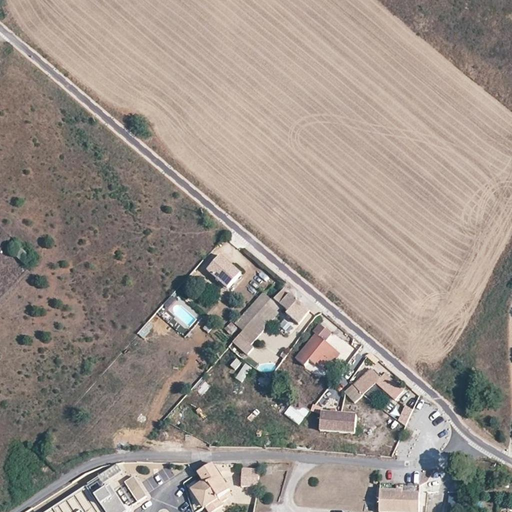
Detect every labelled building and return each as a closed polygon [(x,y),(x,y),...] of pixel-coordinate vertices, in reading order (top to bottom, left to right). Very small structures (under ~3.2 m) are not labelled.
[(10,250),(24,262),(31,255),(17,243),(10,250)] [(209,270),(227,286),(241,271),(222,255),(209,270)] [(299,300),(284,288),(276,298),(284,305),(290,310),(299,300)] [(261,311),(271,300),(263,292),(253,303),(256,306),(261,311)] [(244,330),(255,339),(284,305),(276,298),(274,297),(271,300),(261,311),(244,330)] [(290,310),(302,320),(310,310),(299,300),(290,310)] [(236,323),(244,331),(244,330),(261,311),(256,306),(251,312),(248,310),(243,314),(246,317),(243,321),(241,318),(236,323)] [(290,331),(298,322),(291,316),(283,326),(290,331)] [(146,320),(139,334),(146,338),(153,324),(146,320)] [(205,330),(209,334),(215,327),(211,324),(205,330)] [(317,360),(327,369),(341,352),(327,341),(331,336),(320,327),(296,357),(305,365),(310,359),(315,363),(317,360)] [(230,364),(235,369),(243,363),(238,358),(230,364)] [(245,362),(236,378),(243,382),(252,366),(245,362)] [(377,382),(377,381),(380,377),(372,369),(355,385),(364,395),(377,382)] [(377,382),(395,399),(404,391),(386,372),(380,377),(377,381),(377,382)] [(292,400),(285,415),(301,423),(309,408),(292,400)] [(414,409),(405,406),(399,420),(406,426),(414,409)] [(357,413),(322,410),(321,430),(356,433),(357,413)] [(120,463),(98,474),(101,482),(124,471),(120,463)] [(192,491),(206,511),(212,511),(221,506),(219,503),(227,498),(225,493),(229,491),(211,465),(197,475),(203,484),(192,491)] [(259,486),(260,467),(242,467),(242,486),(259,486)] [(124,483),(137,502),(145,496),(132,478),(124,483)] [(87,486),(104,511),(124,511),(110,488),(105,491),(97,479),(87,486)] [(382,484),(379,511),(419,511),(420,486),(382,484)] [(100,511),(85,489),(49,511),(100,511)] [(448,494),(446,511),(457,511),(459,495),(448,494)]
